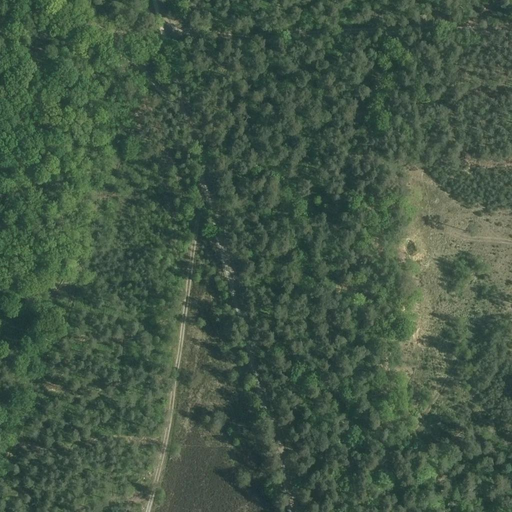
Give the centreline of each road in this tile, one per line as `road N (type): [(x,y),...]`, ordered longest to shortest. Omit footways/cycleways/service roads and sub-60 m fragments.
road 1 (track): [(298,511),(206,171)]
road 2 (track): [(170,35),(511,31)]
road 3 (track): [(203,182),(147,511)]
road 4 (track): [(206,171),(170,35)]
